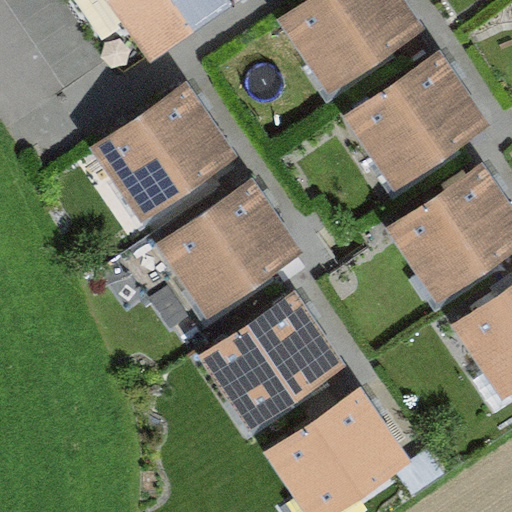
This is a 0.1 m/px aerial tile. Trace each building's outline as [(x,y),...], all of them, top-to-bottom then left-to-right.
[(107,0),(153,64),(244,0),(107,0)] [(402,0),(308,0),(279,21),(333,98),(426,33),(402,0)] [(439,53),(344,117),(395,193),(490,129),(439,53)] [(187,85),(91,152),(143,225),(239,158),(187,85)] [(511,210),(484,169),(385,235),(437,311),(511,260),(511,210)] [(299,254),(251,183),(158,246),(207,317),(299,254)] [(511,287),(452,329),(501,401),(511,393),(511,287)] [(301,294),(201,363),(252,434),(351,365),(301,294)] [(362,389),(264,454),(302,511),(345,511),(414,467),(362,389)]
